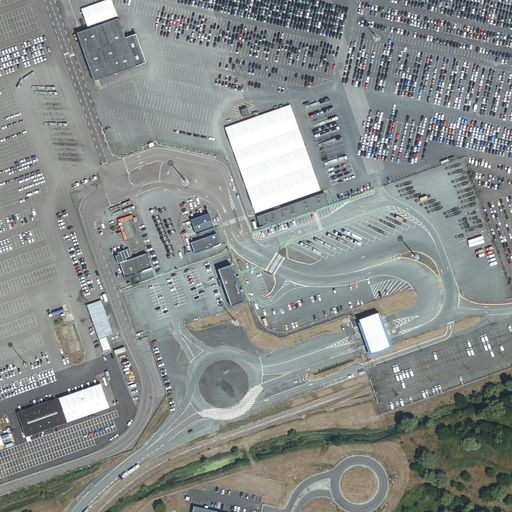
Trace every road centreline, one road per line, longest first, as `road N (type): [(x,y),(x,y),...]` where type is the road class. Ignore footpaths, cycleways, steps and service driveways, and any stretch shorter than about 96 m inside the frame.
road 1 (unknown): [(146,18),(340,63)]
road 2 (unknown): [(336,82),(156,41)]
road 3 (unknown): [(332,87),(511,128)]
road 4 (unknown): [(315,91),(156,57)]
